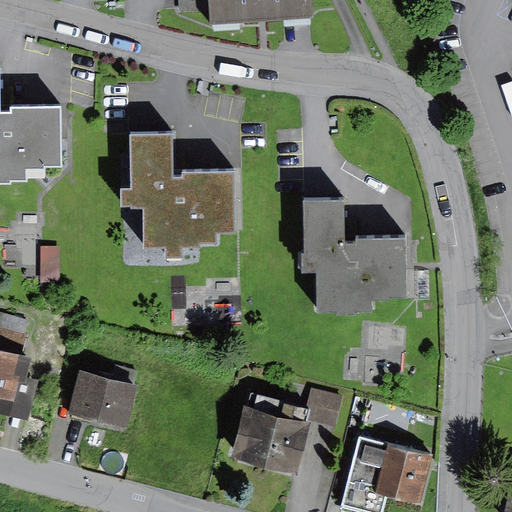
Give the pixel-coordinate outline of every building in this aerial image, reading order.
[(208,0),(210,27),(313,21),(311,0),(208,0)] [(0,188),(12,188),(12,185),(26,184),(26,171),(44,171),(44,168),(61,168),(59,112),(14,113),(14,119),(0,119),(0,188)] [(172,140),(132,141),(133,194),(122,194),(123,209),(132,209),(133,212),(146,212),(146,248),(169,249),(169,259),(179,259),(180,249),(199,249),(200,245),(216,245),(216,235),(234,235),(234,176),(183,177),(183,182),(172,183),(172,140)] [(342,205),(305,206),(306,257),(302,257),(302,277),(316,276),(317,316),(372,315),(372,302),(408,301),(407,241),(359,242),(359,249),(343,249),(342,205)] [(61,247),(41,247),(41,282),(60,282),(61,247)] [(0,350),(21,355),(26,333),(0,327),(0,350)] [(0,350),(0,414),(28,421),(38,381),(29,379),(34,359),(21,355),(0,350)] [(110,382),(78,374),(67,416),(126,431),(137,390),(134,389),(138,372),(115,366),(110,382)] [(342,397),(312,389),(307,408),(313,409),(309,421),(335,427),(342,397)] [(307,408),(249,393),(232,459),(296,475),(309,421),(313,409),(307,408)] [(373,404),(368,423),(407,432),(412,413),(373,404)] [(429,457),(360,440),(343,508),(360,511),(387,511),(392,494),(418,500),(429,457)]
